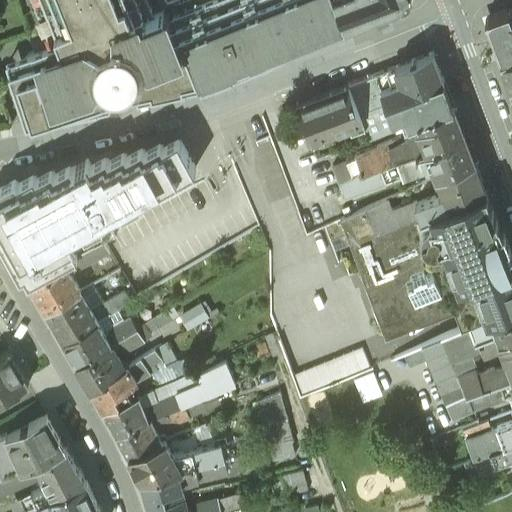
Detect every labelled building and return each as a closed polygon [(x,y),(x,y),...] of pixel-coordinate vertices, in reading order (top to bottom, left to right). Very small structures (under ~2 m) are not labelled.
[(210,0),(166,18),(163,10),(153,14),(147,0),(32,0),(50,43),(1,61),(25,122),(109,103),(115,87),(120,87),(124,85),(127,84),(139,96),(200,82),(201,87),(262,62),(286,50),(295,44),(345,24),(336,0),(210,0)] [(336,0),(345,24),(404,3),(408,0),(336,0)] [(511,4),(493,12),(489,22),(502,57),(511,53),(511,4)] [(433,50),(368,74),(379,103),(387,100),(444,78),(433,50)] [(511,53),(502,57),(510,81),(511,80),(511,53)] [(368,74),(349,81),(360,111),(379,103),(368,74)] [(444,78),(387,100),(397,126),(416,118),(453,104),(444,78)] [(349,81),(296,102),(311,140),(324,135),(324,136),(336,131),(335,130),(363,119),(360,111),(349,81)] [(453,104),(416,118),(422,135),(426,147),(428,146),(464,132),(453,104)] [(464,132),(428,146),(426,147),(379,164),(385,181),(432,163),(437,175),(474,158),(464,132)] [(400,134),(355,152),(356,154),(363,171),(370,167),(379,164),(426,147),(422,135),(412,135),(402,139),(400,134)] [(53,172),(37,181),(35,176),(19,185),(17,181),(1,190),(3,194),(0,195),(0,225),(29,279),(109,235),(99,218),(195,167),(180,141),(164,149),(162,145),(145,154),(143,150),(127,159),(125,155),(110,163),(108,159),(92,168),(90,164),(73,172),(71,168),(56,176),(53,172)] [(356,154),(332,165),(334,170),(339,182),(363,171),(356,154)] [(474,158),(437,175),(442,186),(434,189),(436,193),(416,201),(415,201),(420,215),(486,190),(474,158)] [(259,226),(231,163),(211,175),(115,231),(124,247),(112,253),(136,298),(259,226)] [(334,170),(316,179),(322,190),(339,182),(334,170)] [(511,248),(510,249),(507,242),(510,241),(504,226),(502,227),(499,218),(497,219),(486,190),(420,215),(375,231),(367,205),(341,217),(374,303),(376,320),(379,319),(388,335),(454,310),(461,329),(469,326),(491,317),(511,308),(511,248)] [(415,198),(390,209),(385,197),(367,205),(375,231),(420,215),(415,201),(416,201),(415,198)] [(29,279),(28,279),(46,309),(80,290),(67,269),(72,266),(77,268),(119,245),(112,233),(109,235),(29,279)] [(91,309),(80,290),(46,309),(63,339),(97,319),(91,309)] [(114,297),(91,309),(97,319),(120,306),(114,297)] [(511,308),(491,317),(500,341),(511,336),(511,308)] [(147,310),(132,319),(137,326),(143,322),(152,317),(147,310)] [(165,310),(152,317),(157,327),(170,319),(165,310)] [(97,319),(63,339),(76,361),(137,326),(132,319),(130,316),(111,327),(106,334),(97,319)] [(151,336),(143,322),(137,326),(144,339),(151,336)] [(137,326),(76,361),(90,385),(124,366),(117,352),(122,352),(144,339),(137,326)] [(461,329),(441,337),(453,366),(473,358),(471,353),(478,350),(469,326),(461,329)] [(511,336),(500,341),(508,364),(495,369),(494,366),(478,371),(476,366),(456,373),(466,394),(511,377),(511,336)] [(162,344),(141,356),(147,365),(156,360),(157,362),(166,357),(164,353),(166,352),(162,344)] [(363,344),(292,373),(300,395),(372,365),(363,344)] [(408,363),(421,356),(415,344),(402,351),(408,363)] [(9,350),(0,354),(0,406),(23,395),(20,388),(29,383),(9,350)] [(141,356),(128,364),(136,379),(150,372),(147,365),(141,356)] [(201,380),(174,391),(179,405),(209,393),(235,381),(226,360),(198,372),(201,380)] [(124,366),(90,385),(103,408),(132,397),(125,385),(136,379),(128,364),(124,366)] [(170,367),(153,376),(158,387),(177,379),(170,367)] [(372,367),(351,375),(361,400),(382,391),(372,367)] [(511,377),(466,394),(473,408),(506,396),(505,394),(511,391),(511,377)] [(281,390),(259,399),(265,423),(288,417),(281,390)] [(174,391),(147,402),(142,407),(147,418),(179,405),(174,391)] [(209,393),(182,404),(187,415),(213,403),(209,393)] [(132,397),(103,408),(116,431),(147,418),(142,407),(138,395),(132,397)] [(147,418),(116,431),(129,453),(164,438),(157,426),(164,426),(187,415),(182,404),(179,405),(147,418)] [(0,476),(65,446),(46,413),(0,434),(0,476)] [(477,418),(461,424),(466,436),(492,427),(488,417),(478,421),(477,418)] [(511,419),(492,427),(466,436),(474,456),(481,454),(511,442),(511,419)] [(164,438),(129,453),(142,476),(178,468),(174,453),(168,437),(164,438)] [(511,442),(481,454),(489,469),(511,460),(511,442)] [(210,444),(174,453),(178,468),(208,461),(215,459),(210,444)] [(0,476),(0,478),(5,490),(35,477),(39,471),(46,484),(21,497),(26,508),(51,497),(87,481),(65,446),(0,476)] [(215,459),(208,461),(212,475),(228,471),(224,457),(215,459)] [(177,468),(142,476),(149,501),(184,493),(183,488),(180,480),(186,481),(212,475),(208,461),(178,468),(177,468)] [(280,470),(283,490),(306,487),(303,466),(280,470)] [(87,481),(51,497),(57,509),(56,509),(57,511),(93,511),(99,509),(87,481)] [(511,511),(511,485),(460,511),(511,511)] [(234,492),(218,496),(221,510),(234,507),(237,506),(234,492)] [(184,493),(149,501),(151,510),(151,511),(214,511),(221,510),(218,496),(191,503),(188,507),(185,497),(184,493)] [(26,508),(28,511),(50,511),(56,509),(57,509),(51,497),(26,508)]
